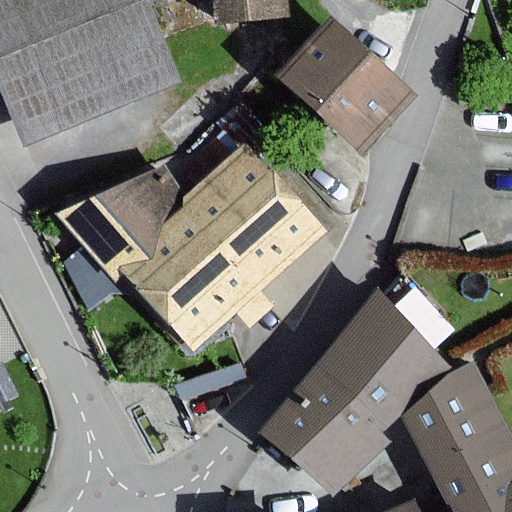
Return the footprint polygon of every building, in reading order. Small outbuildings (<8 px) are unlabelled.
[(173,83),(138,0),(0,0),(0,97),(20,146),(173,83)] [(282,0),(206,0),(209,25),(232,22),(284,17),(282,0)] [(412,94),(335,24),(287,76),(364,146),(412,94)] [(193,199),(168,171),(61,217),(192,360),(328,238),(248,150),(193,199)] [(436,366),(369,306),(309,372),(376,432),(436,366)] [(377,445),(370,438),(376,432),(309,372),(252,435),(325,501),(377,445)] [(511,463),(481,383),(398,415),(435,511),(465,511),(511,494),(511,463)] [(511,511),(511,494),(465,511),(408,511),(408,509),(399,511),(511,511)]
